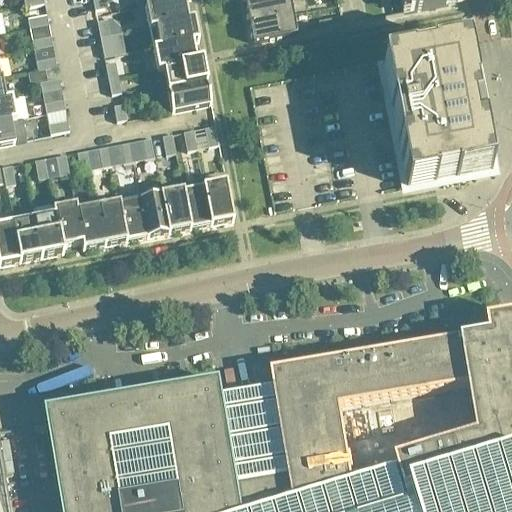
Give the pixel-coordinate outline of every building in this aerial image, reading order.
[(44,7),(42,0),(40,0),(24,3),(23,1),(25,11),(44,7)] [(104,12),(102,0),(91,0),(95,14),(104,12)] [(190,0),(189,0),(149,0),(150,7),(145,8),(145,9),(184,1),(190,0)] [(293,18),(289,0),(281,0),(245,7),(247,16),(246,16),(247,21),(248,21),(249,26),(293,18)] [(458,0),(399,0),(403,16),(459,5),(458,0)] [(145,9),(149,31),(188,23),(184,1),(145,9)] [(297,37),(293,18),(249,26),(250,35),(249,35),(250,40),(251,39),(252,45),(269,42),(269,43),(273,42),(273,41),(276,41),(276,42),(281,41),(281,40),(297,37)] [(48,28),(46,19),(46,21),(28,24),(28,22),(27,22),(29,32),(48,28)] [(343,26),(342,19),(318,23),(318,24),(321,23),(322,30),(319,31),(343,26)] [(153,51),(153,52),(192,44),(198,43),(194,22),(188,23),(149,31),(153,51)] [(97,26),(100,41),(110,39),(107,24),(97,26)] [(113,54),(110,39),(100,41),(103,56),(113,54)] [(52,49),(50,40),(50,42),(32,46),(32,43),(31,43),(33,53),(52,49)] [(196,66),(192,44),(153,52),(157,73),(196,66)] [(480,110),(476,93),(467,47),(382,64),(406,189),(492,173),(480,110)] [(56,71),(55,61),(54,61),(55,63),(36,67),(36,65),(35,65),(37,74),(56,71)] [(206,86),(202,65),(196,66),(157,73),(157,74),(163,73),(167,94),(206,86)] [(105,68),(108,83),(118,81),(115,66),(105,68)] [(5,102),(1,81),(0,81),(0,103),(11,102),(11,100),(5,102)] [(121,96),(118,81),(108,83),(111,98),(121,96)] [(61,92),(59,82),(58,82),(59,84),(40,88),(40,86),(41,96),(61,92)] [(211,108),(206,86),(167,94),(171,115),(171,116),(211,108)] [(0,126),(10,124),(10,125),(16,124),(11,102),(0,103),(0,126)] [(65,113),(63,103),(62,103),(63,105),(45,109),(44,107),(46,117),(65,113)] [(113,110),(117,125),(126,123),(123,108),(113,110)] [(14,146),(10,125),(10,124),(0,126),(0,148),(14,146)] [(69,134),(67,124),(67,127),(49,130),(48,128),(50,138),(69,134)] [(218,149),(214,130),(204,131),(204,132),(206,131),(210,150),(208,150),(208,151),(218,149)] [(196,153),(192,134),(183,136),(185,136),(189,154),(186,154),(187,155),(196,153)] [(175,157),(171,138),(162,140),(164,140),(167,158),(165,159),(175,157)] [(154,161),(150,142),(140,144),(143,144),(146,162),(144,163),(154,161)] [(133,165),(129,146),(119,148),(122,148),(125,166),(123,167),(133,165)] [(111,169),(107,150),(98,152),(98,153),(100,152),(103,170),(101,171),(111,169)] [(90,174),(86,154),(76,156),(76,157),(79,156),(82,175),(80,175),(90,174)] [(69,178),(65,158),(55,160),(55,161),(57,160),(61,179),(59,179),(59,180),(69,178)] [(48,182),(44,163),(34,164),(34,165),(36,164),(40,183),(38,183),(38,184),(48,182)] [(15,188),(11,169),(1,171),(4,186),(5,190),(15,188)] [(233,224),(226,184),(225,184),(225,185),(204,189),(211,228),(233,224)] [(211,228),(204,189),(182,193),(190,232),(211,228)] [(190,232),(182,193),(161,197),(169,236),(190,232)] [(169,236),(161,197),(140,201),(147,240),(169,236)] [(147,240),(140,201),(118,205),(126,245),(147,240)] [(126,245),(118,205),(97,209),(104,249),(126,245)] [(53,212),(61,254),(83,250),(74,208),(53,212)] [(104,249),(97,209),(77,213),(75,208),(74,208),(83,250),(83,253),(104,249)] [(61,254),(53,212),(52,212),(53,218),(33,222),(40,261),(62,257),(61,254)] [(40,261),(33,222),(11,226),(19,265),(40,261)] [(0,269),(19,265),(11,226),(0,228),(0,269)] [(9,511),(0,452),(0,511),(511,511),(511,320),(489,324),(492,339),(385,357),(385,354),(331,363),(331,366),(272,375),(275,391),(224,400),(221,385),(48,414),(64,511),(9,511)]
